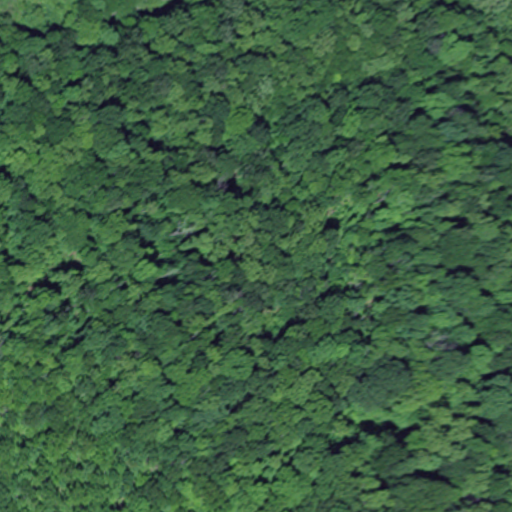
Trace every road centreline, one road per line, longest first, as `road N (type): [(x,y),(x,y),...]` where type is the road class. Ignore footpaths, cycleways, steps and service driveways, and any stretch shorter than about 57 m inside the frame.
road 1 (track): [(263,511),(0,172)]
road 2 (residential): [(0,27),(83,22),(165,0)]
